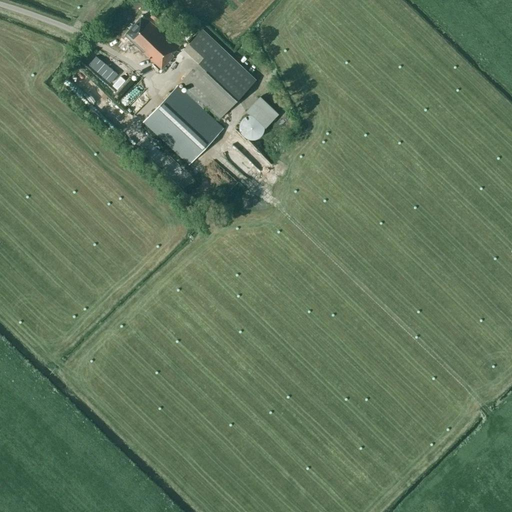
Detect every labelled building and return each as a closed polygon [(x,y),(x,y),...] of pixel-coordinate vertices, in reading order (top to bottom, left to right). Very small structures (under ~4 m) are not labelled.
[(162,69),(174,55),(172,54),(181,45),(167,32),(164,34),(155,26),(158,23),(163,17),(156,11),(151,16),(152,18),(150,21),(143,15),(125,34),(162,69)] [(184,48),(199,62),(181,81),(188,87),(184,91),(178,85),(143,122),(189,164),(223,128),(203,109),(206,105),(220,118),(256,80),(203,29),(184,48)] [(79,62),(94,74),(105,59),(88,45),(83,52),(86,54),(79,62)] [(251,114),(265,128),(279,113),(260,96),(245,111),(251,114)] [(242,155),(233,163),(243,174),(249,169),(245,164),(248,161),(242,155)]
